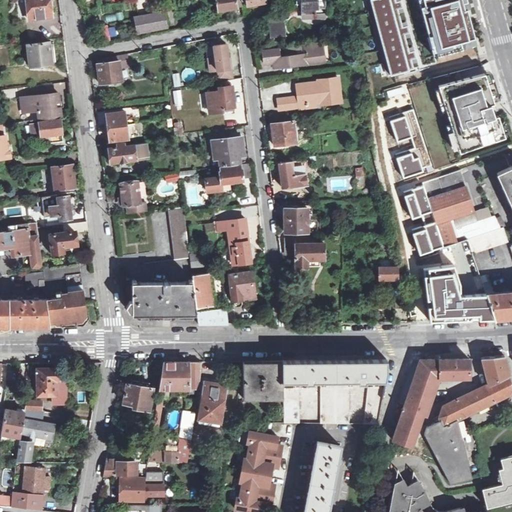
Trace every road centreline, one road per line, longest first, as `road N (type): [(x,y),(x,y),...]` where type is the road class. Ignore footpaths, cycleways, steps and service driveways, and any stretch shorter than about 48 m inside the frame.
road 1 (residential): [(79,56),(243,27),(282,341)]
road 2 (residential): [(112,341),(79,56)]
road 3 (residential): [(282,341),(511,335)]
road 4 (residential): [(85,511),(112,341)]
road 5 (residential): [(112,341),(282,341)]
